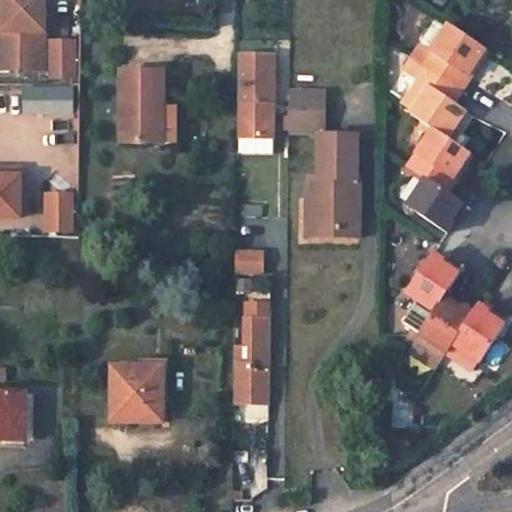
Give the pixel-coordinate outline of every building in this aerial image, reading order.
[(43,0),(3,0),(3,10),(3,30),(8,30),(7,68),(42,68),(43,13),(49,13),(50,7),(43,7),(43,0)] [(449,26),(432,54),(438,57),(430,69),(462,90),(487,51),(449,26)] [(238,137),(273,138),(274,55),(238,54),(238,137)] [(121,67),(121,140),(163,139),(163,102),(163,68),(121,67)] [(430,69),(421,82),(428,87),(411,113),(434,129),(448,138),(464,115),(450,106),(462,90),(430,69)] [(18,114),(69,114),(69,87),(18,87),(18,114)] [(289,131),(325,131),(326,93),(290,92),(289,131)] [(176,139),(175,103),(163,102),(163,139),(176,139)] [(434,129),(417,153),(421,156),(412,170),(426,178),(446,192),(472,154),(448,138),(434,129)] [(355,179),(356,137),(320,137),(319,180),(311,179),(311,197),(320,197),(318,229),(340,229),(340,236),(357,237),(358,179),(355,179)] [(0,176),(21,176),(21,168),(0,167),(0,176)] [(0,217),(21,217),(21,176),(0,176),(0,217)] [(426,178),(407,205),(447,232),(456,217),(464,204),(461,201),(446,192),(426,178)] [(70,197),(50,197),(50,232),(70,232),(70,197)] [(320,197),(311,197),(309,236),(340,236),(340,229),(318,229),(320,197)] [(459,270),(432,251),(405,292),(432,311),(444,292),(459,270)] [(236,272),(263,272),(263,252),(236,252),(236,272)] [(432,311),(418,331),(409,332),(409,346),(437,364),(451,342),(472,310),(444,292),(432,311)] [(451,342),(479,360),(506,321),(477,302),(472,310),(451,342)] [(235,404),(269,404),(271,319),(245,318),(245,347),(235,347),(235,404)] [(162,367),(114,366),(112,419),(161,420),(162,367)] [(26,394),(0,393),(0,439),(26,440),(26,394)] [(265,420),(265,406),(243,406),(243,420),(265,420)]
